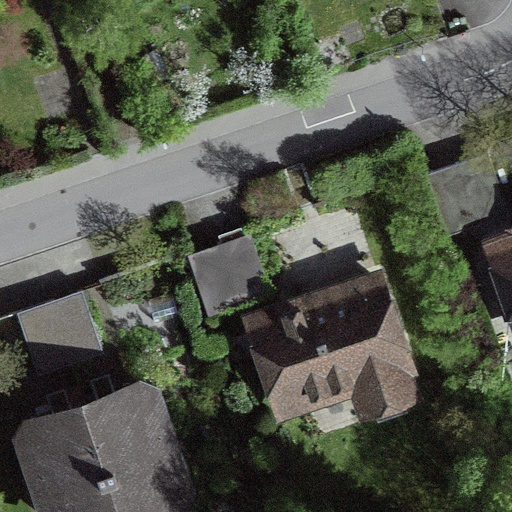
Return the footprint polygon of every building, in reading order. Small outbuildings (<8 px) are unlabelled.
[(508,213),(487,151),(426,172),(446,233),(508,213)] [(208,314),(270,293),(250,232),(188,252),(208,314)] [(511,238),(493,245),(511,297),(511,301),(511,238)] [(377,278),(252,320),(281,405),(355,380),(365,409),(411,393),(401,365),(406,363),(377,278)] [(102,350),(81,288),(49,299),(70,361),(102,350)] [(37,372),(70,361),(49,299),(17,310),(37,372)] [(150,392),(137,387),(85,404),(121,511),(136,511),(175,499),(182,487),(150,392)] [(121,511),(85,404),(31,421),(25,433),(51,511),(121,511)]
